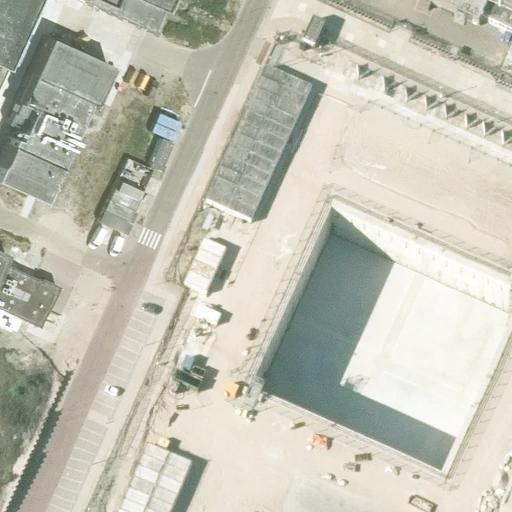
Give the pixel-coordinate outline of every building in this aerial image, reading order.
[(0,0),(0,63),(5,66),(7,63),(9,64),(20,41),(21,41),(22,41),(23,41),(23,40),(24,40),(25,39),(26,38),(26,37),(26,36),(27,35),(27,34),(27,33),(26,32),(26,31),(26,30),(25,30),(38,0),(79,0),(78,2),(82,4),(83,2),(97,8),(96,11),(100,12),(101,10),(110,13),(108,16),(112,17),(113,15),(128,22),(127,24),(130,26),(131,24),(146,30),(145,33),(147,34),(149,31),(149,29),(147,28),(156,8),(158,9),(162,0),(0,0)] [(511,0),(417,0),(417,1),(422,3),(419,9),(427,12),(431,6),(478,27),(481,21),(511,35),(511,0)] [(82,101),(87,104),(105,64),(41,35),(1,123),(15,129),(11,138),(6,136),(0,149),(0,183),(36,200),(43,186),(44,186),(53,165),(52,165),(82,101)] [(300,207),(229,364),(458,468),(480,419),(511,433),(511,223),(347,149),(317,215),(300,207)] [(0,310),(36,327),(54,285),(36,277),(35,279),(0,263),(0,261),(3,254),(0,252),(0,310)]
